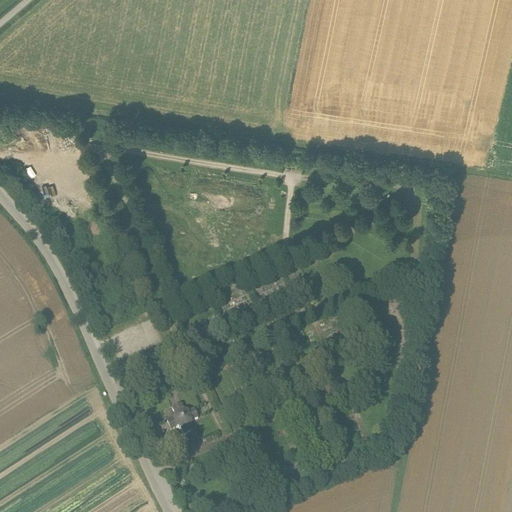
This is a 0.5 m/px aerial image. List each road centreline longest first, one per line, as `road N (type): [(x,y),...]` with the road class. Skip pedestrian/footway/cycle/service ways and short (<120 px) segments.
road 1 (track): [(0,98),(511,177)]
road 2 (residential): [(143,463),(65,287),(0,196)]
